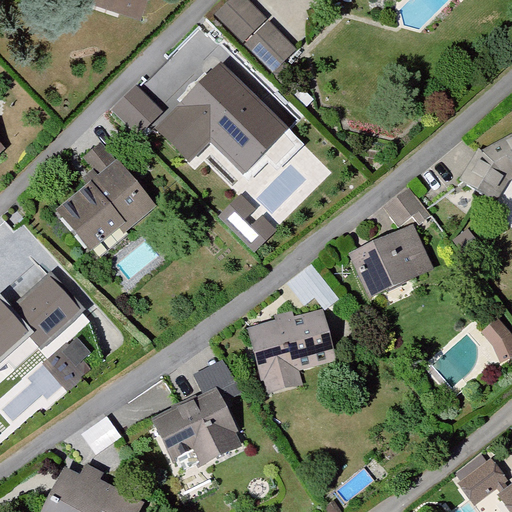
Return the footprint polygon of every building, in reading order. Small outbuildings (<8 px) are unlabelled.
[(143,0),(77,0),(136,21),(143,0)] [(267,20),(247,0),(232,0),(216,16),(243,43),(267,20)] [(296,50),(270,23),(246,46),(272,73),(296,50)] [(222,62),(153,130),(187,165),(209,144),(243,179),(291,132),(222,62)] [(141,84),(115,108),(140,134),(166,110),(141,84)] [(511,134),(474,154),(458,186),(491,203),(502,181),(511,178),(511,134)] [(0,153),(8,145),(0,137),(0,153)] [(157,209),(116,161),(55,214),(96,261),(157,209)] [(388,202),(400,226),(429,212),(417,188),(388,202)] [(223,215),(259,250),(281,227),(245,192),(223,215)] [(409,229),(340,257),(359,302),(428,274),(409,229)] [(319,296),(329,309),(343,298),(316,262),(290,281),(308,305),(319,296)] [(81,314),(50,277),(9,314),(29,337),(41,352),(81,314)] [(0,361),(29,337),(9,314),(0,303),(0,361)] [(322,312),(242,330),(252,377),(332,359),(322,312)] [(505,362),(511,358),(511,329),(505,316),(486,327),(505,362)] [(68,350),(81,365),(94,353),(81,338),(68,350)] [(211,393),(147,423),(167,465),(184,456),(191,471),(238,449),(211,393)] [(110,415),(85,432),(99,452),(124,435),(110,415)] [(479,501),(511,480),(496,455),(463,476),(479,501)] [(57,477),(38,511),(127,511),(135,498),(77,468),(69,483),(57,477)] [(511,511),(511,482),(489,499),(498,511),(511,511)]
